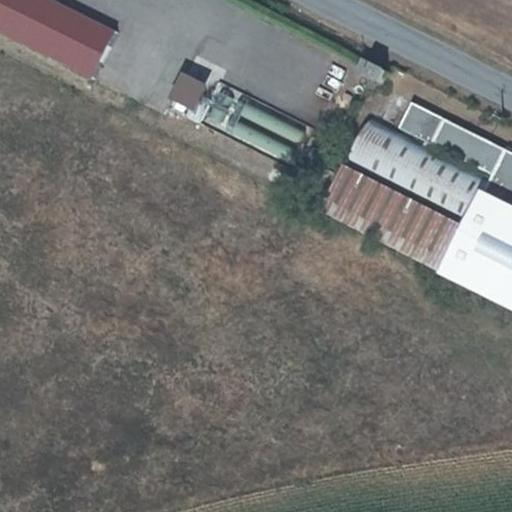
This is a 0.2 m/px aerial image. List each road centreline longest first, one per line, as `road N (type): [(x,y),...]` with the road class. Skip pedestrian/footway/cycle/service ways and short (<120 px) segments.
road 1 (unknown): [(107,0),(328,92)]
road 2 (tertiary): [(321,0),(511,95)]
